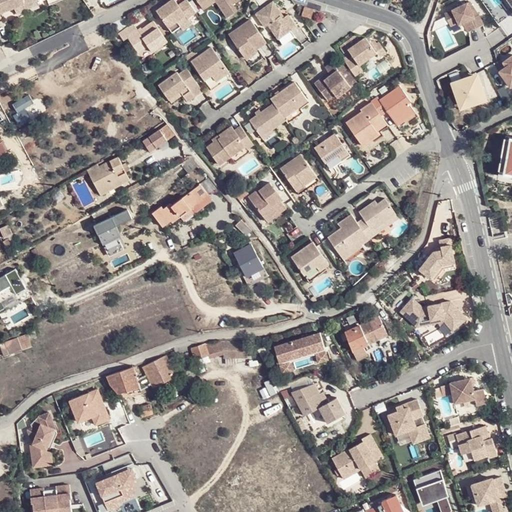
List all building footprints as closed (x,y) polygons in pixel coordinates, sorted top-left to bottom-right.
[(20,11),(34,4),(32,0),(2,0),(1,1),(0,0),(0,20),(6,18),(20,11)] [(198,0),(205,9),(214,2),(217,6),(228,21),(240,13),(235,7),(241,3),(238,0),(198,0)] [(42,1),(34,4),(38,11),(45,8),(42,1)] [(471,1),(445,14),(451,26),(461,21),(467,31),(483,23),(471,1)] [(208,13),(217,6),(214,2),(205,9),(208,13)] [(38,11),(34,4),(20,11),(23,19),(38,11)] [(191,24),(200,17),(191,5),(182,11),(178,4),(163,15),(174,30),(188,20),(191,24)] [(276,6),(260,17),(269,30),(273,28),(287,50),(298,43),(294,35),(300,31),(292,18),(287,21),(276,6)] [(304,6),(301,15),(311,18),(313,9),(304,6)] [(0,20),(0,27),(9,23),(6,18),(0,20)] [(252,22),(230,36),(248,64),(260,56),(256,51),(266,44),(252,22)] [(169,40),(156,23),(141,33),(136,26),(122,36),(128,43),(132,40),(142,54),(152,47),(155,50),(169,40)] [(486,36),(492,47),(506,40),(501,29),(486,36)] [(152,47),(142,54),(146,60),(171,43),(169,40),(155,50),(152,47)] [(346,62),(358,79),(367,73),(363,67),(377,58),(365,41),(349,52),(353,58),(346,62)] [(195,61),(208,80),(214,75),(219,81),(227,75),(231,72),(213,48),(195,61)] [(260,56),(248,64),(252,69),(264,61),(260,56)] [(499,73),(511,89),(511,56),(503,63),(505,67),(499,73)] [(324,81),(321,77),(314,82),(326,101),(335,95),(337,98),(351,89),(334,62),(326,67),(329,72),(331,76),(324,81)] [(185,97),(192,92),(197,97),(205,92),(200,85),(188,69),(180,76),(177,72),(160,85),(171,100),(181,93),(185,97)] [(329,72),(321,77),(324,81),(331,76),(329,72)] [(214,75),(208,80),(215,89),(229,78),(227,75),(219,81),(214,75)] [(478,77),(452,85),(460,111),(486,104),(478,77)] [(296,85),(273,100),(275,103),(287,121),(290,126),(303,117),(297,108),(307,102),(296,85)] [(378,98),(371,104),(382,119),(388,114),(397,126),(416,112),(410,105),(412,104),(400,87),(380,101),(378,98)] [(192,92),(185,97),(189,103),(197,97),(192,92)] [(171,100),(175,105),(185,97),(181,93),(171,100)] [(335,95),(326,101),(331,109),(340,103),(337,98),(335,95)] [(273,130),(287,121),(275,103),(261,112),(263,116),(259,119),(256,115),(250,120),(262,138),(273,130)] [(382,119),(371,104),(364,110),(365,112),(348,123),(364,146),(379,136),(377,132),(387,126),(382,119)] [(176,136),(167,125),(144,141),(151,151),(176,136)] [(256,145),(242,125),(234,130),(232,126),(219,135),(222,139),(215,143),(207,149),(220,167),(231,159),(247,148),(248,150),(256,145)] [(379,136),(389,129),(387,126),(377,132),(379,136)] [(273,130),(262,138),(266,143),(277,136),(273,130)] [(330,168),(352,153),(337,134),(316,149),(330,168)] [(212,139),(215,143),(222,139),(219,135),(212,139)] [(511,147),(505,146),(499,175),(511,177),(511,147)] [(251,155),(248,150),(247,148),(231,159),(235,166),(251,155)] [(283,167),(297,188),(316,174),(302,153),(283,167)] [(356,158),(352,153),(330,168),(333,173),(356,158)] [(87,171),(88,172),(103,196),(133,178),(118,154),(102,164),(100,162),(87,171)] [(316,174),(297,188),(301,193),(320,179),(316,174)] [(511,177),(499,175),(498,180),(511,183),(511,177)] [(170,204),(164,208),(172,220),(173,222),(180,216),(181,217),(192,209),(218,189),(210,177),(172,206),(170,204)] [(270,184),(267,187),(274,196),(277,193),(270,184)] [(274,196),(267,187),(257,195),(255,193),(248,199),(263,220),(282,207),(274,196)] [(378,198),(371,203),(375,208),(381,203),(378,198)] [(366,219),(359,223),(371,241),(379,235),(375,230),(397,214),(386,199),(381,203),(375,208),(371,203),(361,210),(366,219)] [(153,211),(161,224),(162,225),(172,220),(164,208),(162,206),(153,211)] [(282,207),(263,220),(266,224),(284,210),(282,207)] [(192,209),(181,217),(184,222),(196,214),(192,209)] [(375,230),(379,235),(401,220),(397,214),(375,230)] [(359,223),(353,215),(340,223),(343,227),(346,231),(338,235),(337,232),(329,237),(348,264),(368,250),(364,245),(371,241),(359,223)] [(238,228),(245,223),(239,217),(234,223),(238,228)] [(125,249),(112,218),(96,224),(109,255),(125,249)] [(487,221),(492,241),(504,237),(500,218),(487,221)] [(251,229),(245,223),(238,228),(245,235),(251,229)] [(456,264),(451,240),(441,242),(443,252),(435,254),(421,271),(432,280),(443,267),(456,264)] [(292,256),(304,275),(315,267),(318,272),(329,265),(312,242),(292,256)] [(234,252),(245,276),(263,268),(252,244),(234,252)] [(315,267),(304,275),(309,282),(320,275),(318,272),(315,267)] [(247,286),(267,277),(263,268),(245,276),(243,277),(247,286)] [(0,282),(0,308),(29,291),(18,272),(0,282)] [(448,321),(452,303),(424,309),(414,300),(402,313),(417,328),(445,322),(448,321)] [(466,322),(452,303),(448,321),(455,331),(466,322)] [(448,321),(445,322),(452,332),(455,331),(448,321)] [(379,337),(373,322),(361,327),(362,328),(346,334),(354,352),(364,348),(371,346),(370,340),(379,337)] [(274,346),(280,362),(325,347),(320,332),(274,346)] [(21,336),(6,341),(11,352),(25,347),(21,336)] [(254,354),(253,351),(249,343),(223,341),(206,347),(210,358),(226,353),(248,354),(254,354)] [(210,358),(206,347),(205,344),(192,348),(197,360),(210,358)] [(364,348),(354,352),(358,361),(369,358),(364,348)] [(256,350),(253,351),(254,354),(248,354),(252,363),(260,360),(256,350)] [(316,353),(319,361),(328,358),(326,350),(316,353)] [(144,366),(148,375),(154,386),(155,387),(176,377),(166,356),(144,366)] [(283,373),(292,370),(290,362),(281,365),(283,373)] [(134,369),(108,378),(110,384),(119,394),(138,388),(140,387),(138,381),(134,369)] [(148,375),(138,381),(140,387),(138,388),(143,392),(154,386),(148,375)] [(471,379),(451,384),(456,404),(476,400),(478,407),(488,405),(484,390),(474,392),(471,379)] [(315,382),(294,393),(307,417),(322,409),(330,424),(348,415),(339,399),(331,404),(325,394),(322,396),(315,382)] [(93,418),(96,426),(110,421),(98,391),(70,402),(79,423),(93,418)] [(431,434),(426,423),(418,427),(415,419),(425,415),(419,399),(408,403),(410,407),(405,409),(404,405),(397,408),(399,412),(390,416),(398,435),(410,430),(414,429),(418,439),(431,434)] [(50,433),(57,430),(50,413),(39,418),(32,426),(33,429),(28,431),(34,445),(31,446),(34,468),(49,466),(47,450),(52,439),(50,433)] [(486,426),(457,436),(463,455),(473,451),(476,460),(489,456),(490,458),(499,455),(493,438),(491,439),(488,440),(486,435),(489,434),(486,426)] [(414,429),(410,430),(415,444),(432,437),(431,434),(418,439),(414,429)] [(58,434),(57,430),(50,433),(52,439),(47,450),(49,466),(53,465),(51,450),(58,434)] [(364,441),(365,443),(334,459),(341,472),(359,464),(363,471),(368,468),(373,477),(381,472),(377,464),(385,459),(373,436),(364,441)] [(341,472),(345,480),(363,471),(359,464),(341,472)] [(368,468),(363,471),(367,480),(373,477),(368,468)] [(425,511),(452,511),(439,468),(414,476),(425,511)] [(133,469),(129,470),(133,481),(130,482),(132,485),(130,493),(106,503),(109,511),(121,507),(119,503),(135,497),(137,480),(133,469)] [(98,483),(106,503),(130,493),(132,485),(130,482),(133,481),(129,470),(98,483)] [(507,511),(503,497),(504,497),(502,491),(505,490),(500,477),(493,479),(492,478),(467,486),(470,495),(475,494),(475,496),(478,505),(490,501),(493,511),(507,511)] [(44,490),(44,488),(30,489),(31,502),(33,502),(33,511),(70,511),(70,499),(71,499),(70,486),(56,487),(57,489),(44,490)] [(384,505),(372,511),(404,511),(397,496),(383,502),(384,505)]
